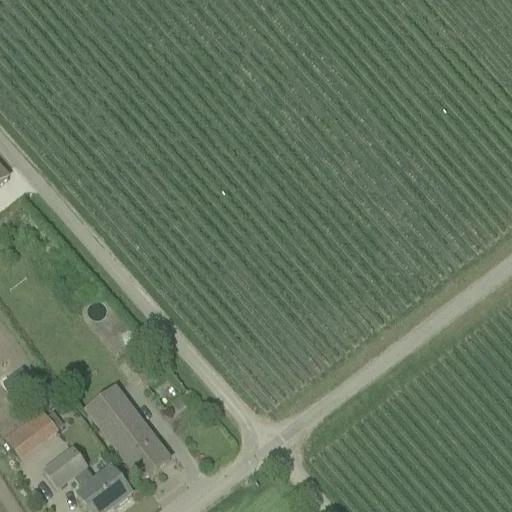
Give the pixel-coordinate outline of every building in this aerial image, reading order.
[(2,388),(9,397),(28,383),(21,374),(2,388)] [(169,465),(116,394),(86,416),(140,487),(169,465)] [(172,408),(178,417),(186,411),(179,403),(172,408)] [(42,414),(3,444),(18,463),(56,433),(42,414)] [(76,499),(85,511),(111,511),(113,511),(112,511),(115,511),(131,500),(111,473),(95,485),(87,475),(88,474),(73,454),(43,476),(57,494),(72,482),(82,495),(76,499)]
